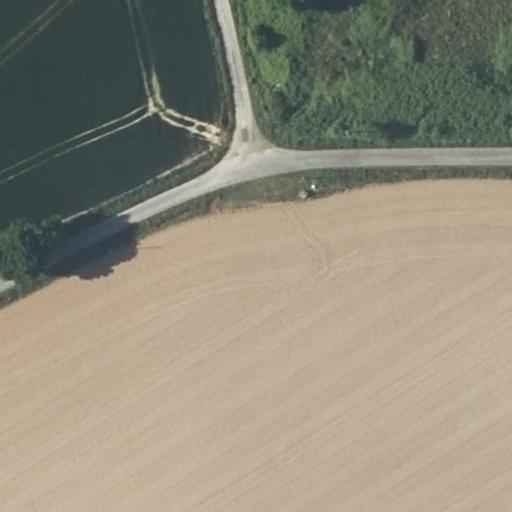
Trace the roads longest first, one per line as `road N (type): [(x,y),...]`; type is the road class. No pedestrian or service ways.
road 1 (unclassified): [(0,287),(261,162)]
road 2 (unclassified): [(261,162),(511,161)]
road 3 (unclassified): [(261,162),(223,0)]
